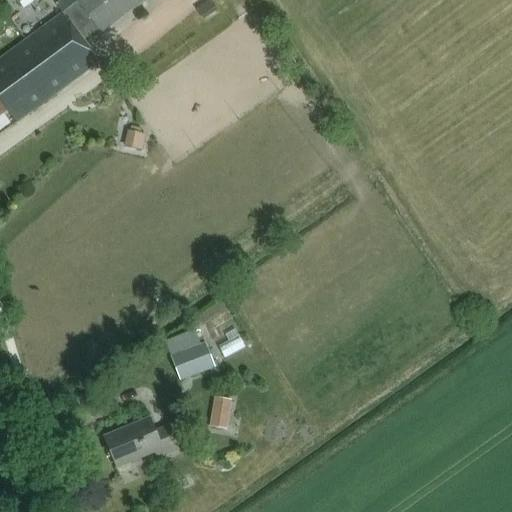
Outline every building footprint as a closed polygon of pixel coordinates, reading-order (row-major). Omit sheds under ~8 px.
[(144,0),(76,0),(79,3),(63,15),(0,61),(0,116),(7,112),(16,124),(99,64),(82,42),(98,29),(101,33),(144,0)] [(128,133),(125,148),(142,152),(146,136),(141,135),(142,130),(131,128),(130,133),(128,133)] [(245,339),(222,345),(224,355),(247,349),(245,339)] [(178,382),(213,369),(204,345),(169,357),(178,382)] [(231,401),(214,398),(209,429),(226,432),(231,401)] [(105,439),(117,469),(155,453),(157,458),(178,450),(168,428),(155,433),(150,420),(105,439)]
